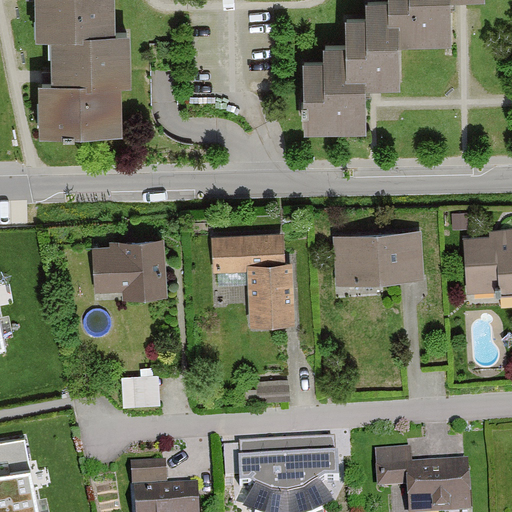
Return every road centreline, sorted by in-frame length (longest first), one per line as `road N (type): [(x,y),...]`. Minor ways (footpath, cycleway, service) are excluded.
road 1 (residential): [(511,181),(0,190)]
road 2 (residential): [(511,404),(89,427)]
road 3 (unknown): [(270,181),(266,127),(259,109),(238,97),(232,13)]
road 4 (unknown): [(405,283),(417,409)]
